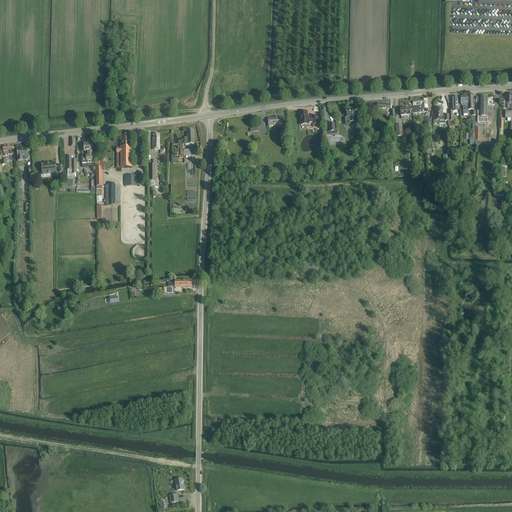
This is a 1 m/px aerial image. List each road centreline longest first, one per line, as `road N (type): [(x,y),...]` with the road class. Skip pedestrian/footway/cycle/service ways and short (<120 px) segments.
road 1 (unclassified): [(197,511),(209,115)]
road 2 (tertiary): [(209,115),(511,87)]
road 3 (tertiary): [(0,141),(209,115)]
